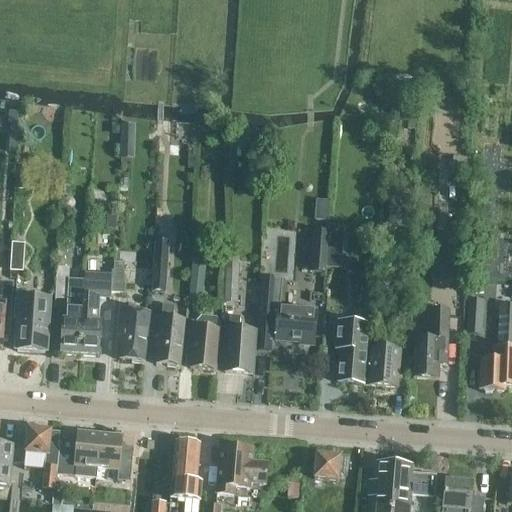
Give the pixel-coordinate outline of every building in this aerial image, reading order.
[(137,125),(124,125),(123,153),(137,154),(137,125)] [(28,192),(29,183),(30,170),(17,169),(16,191),(28,192)] [(316,220),(331,221),(332,201),(317,200),(316,220)] [(313,232),(310,274),(326,276),(330,234),(313,232)] [(169,245),(156,244),(154,293),(167,294),(169,245)] [(24,246),(12,246),(10,275),(21,276),(24,246)] [(463,254),(442,254),(441,285),(462,286),(463,254)] [(192,261),(188,303),(202,304),(205,262),(192,261)] [(225,305),(237,306),(239,261),(227,261),(225,305)] [(83,283),(80,358),(98,359),(100,327),(97,327),(98,302),(110,303),(110,296),(122,296),(124,265),(113,264),(113,273),(111,273),(111,278),(84,276),(83,283)] [(80,358),(83,283),(68,282),(68,270),(55,270),(54,302),(65,302),(64,324),(60,324),(58,357),(80,358)] [(283,281),(263,280),(258,352),(272,353),(273,344),(314,347),(317,312),(281,310),(283,281)] [(0,350),(2,351),(3,338),(8,338),(12,286),(0,284),(0,350)] [(23,301),(22,305),(16,305),(15,320),(21,321),(18,353),(46,355),(50,303),(23,301)] [(467,337),(482,337),(484,302),(469,302),(467,337)] [(175,309),(164,308),(157,367),(180,370),(186,324),(174,323),(175,309)] [(123,309),(120,337),(124,337),(121,362),(145,365),(151,317),(135,315),(136,310),(123,309)] [(415,342),(413,380),(439,381),(440,365),(447,366),(449,313),(432,312),(431,343),(415,342)] [(511,316),(498,316),(497,349),(511,349),(511,316)] [(224,374),(253,377),(256,334),(239,333),(240,320),(229,319),(224,374)] [(364,388),(367,354),(370,327),(366,327),(366,323),(342,322),(342,325),(338,325),(336,354),(340,355),(338,386),(364,388)] [(196,331),(191,371),(216,374),(221,334),(196,331)] [(367,388),(395,391),(397,391),(400,352),(370,350),(367,388)] [(511,389),(511,351),(495,351),(495,362),(482,362),(481,392),(505,394),(505,389),(511,389)] [(27,431),(25,455),(46,457),(42,491),(54,492),(59,435),(51,434),(27,431)] [(56,477),(74,479),(96,480),(97,471),(100,437),(78,435),(77,445),(59,443),(56,477)] [(100,437),(97,471),(118,472),(117,482),(130,483),(133,450),(121,449),(122,439),(100,437)] [(175,444),(171,499),(201,501),(202,484),(196,483),(196,479),(197,479),(200,446),(175,444)] [(13,448),(0,446),(0,489),(9,490),(13,448)] [(251,487),(266,488),(267,466),(252,465),(253,451),(221,448),(217,497),(235,498),(236,491),(251,492),(251,487)] [(340,460),(316,457),(314,482),(338,484),(339,476),(347,477),(348,461),(340,460)] [(377,466),(373,511),(409,511),(413,469),(377,466)] [(446,483),(442,511),(482,511),(484,500),(471,498),(472,486),(446,483)]
